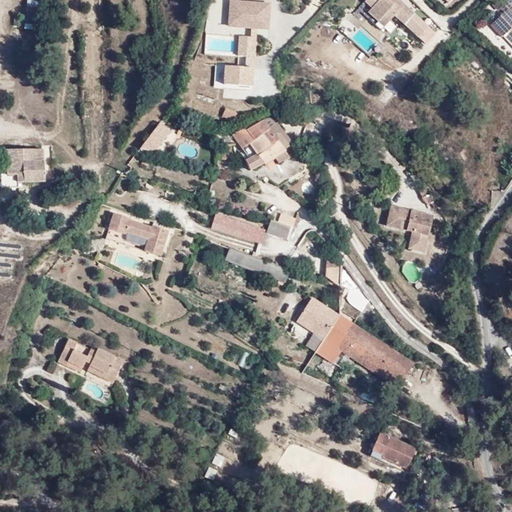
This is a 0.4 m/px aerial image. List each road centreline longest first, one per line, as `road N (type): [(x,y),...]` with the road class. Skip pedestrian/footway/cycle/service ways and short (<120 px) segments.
road 1 (unclassified): [(504,511),(486,453),(487,334),(474,262),(484,228),(511,189)]
road 2 (unknown): [(487,386),(389,293),(344,219),(340,181),(322,150)]
road 3 (unknown): [(474,0),(405,69),(380,74),(348,50)]
